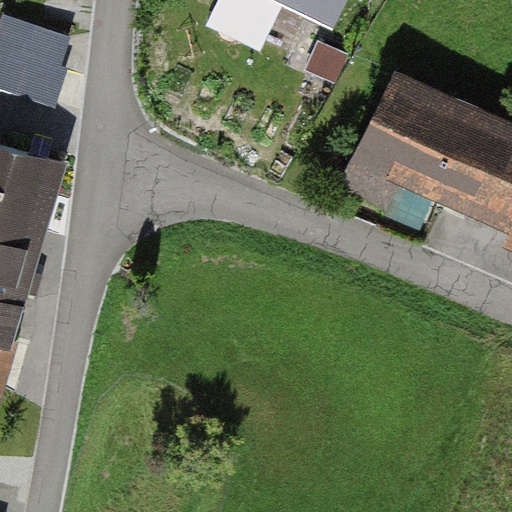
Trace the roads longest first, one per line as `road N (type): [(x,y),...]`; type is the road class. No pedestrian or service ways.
road 1 (residential): [(129,158),(511,327)]
road 2 (residential): [(47,511),(129,158)]
road 3 (residential): [(129,158),(135,0)]
